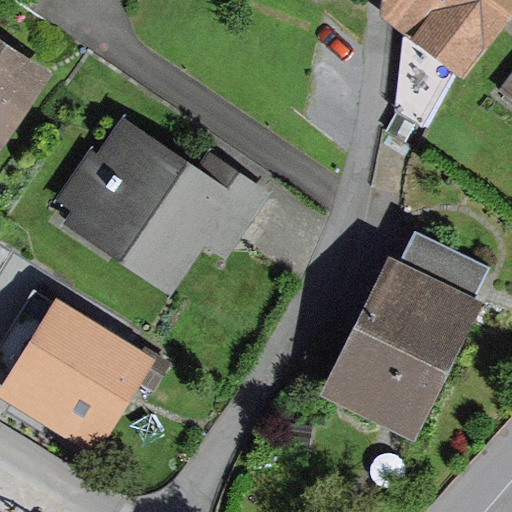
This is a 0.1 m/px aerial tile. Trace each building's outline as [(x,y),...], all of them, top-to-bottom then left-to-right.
[(471,58),(505,10),(497,4),(491,0),(395,0),(396,1),(471,58)] [(0,125),(33,76),(0,54),(0,125)] [(201,207),(234,228),(260,194),(211,160),(196,181),(126,134),(104,168),(112,173),(82,220),(166,277),(194,236),(195,228),(190,223),(201,207)] [(416,234),(337,387),(409,423),(466,309),(452,301),(472,262),(416,234)] [(60,403),(54,414),(91,434),(136,350),(69,314),(74,303),(49,289),(23,332),(46,346),(24,383),(60,403)]
